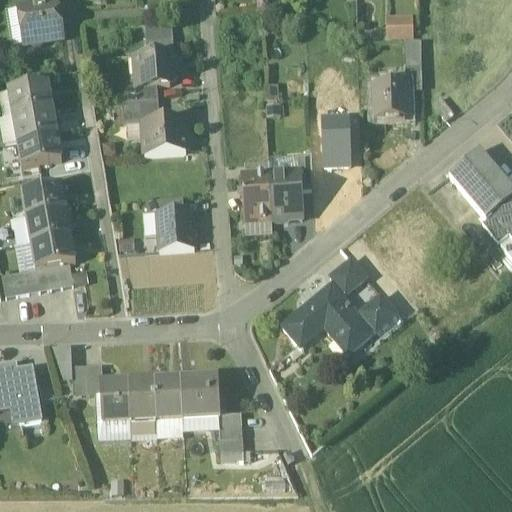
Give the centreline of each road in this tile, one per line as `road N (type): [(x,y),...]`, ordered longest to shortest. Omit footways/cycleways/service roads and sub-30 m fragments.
road 1 (residential): [(228,331),(511,88)]
road 2 (residential): [(205,0),(228,331)]
road 3 (residential): [(0,342),(228,331)]
road 4 (residential): [(228,331),(310,484)]
